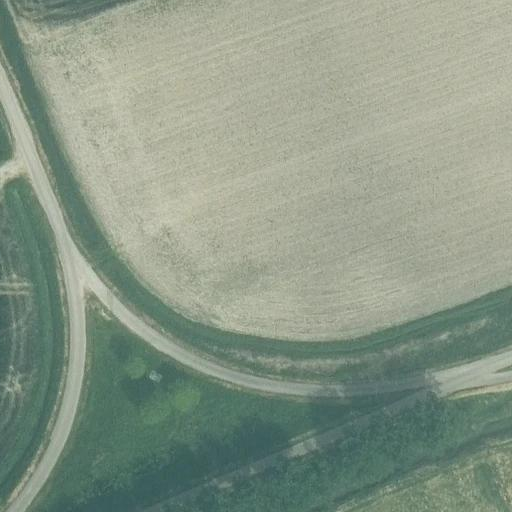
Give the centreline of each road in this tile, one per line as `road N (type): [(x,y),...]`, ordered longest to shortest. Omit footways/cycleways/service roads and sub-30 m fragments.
road 1 (unclassified): [(444,384),(321,391),(205,368),(128,318),(68,251)]
road 2 (tertiary): [(151,511),(444,384)]
road 3 (unclassified): [(68,251),(77,333),(67,412),(38,472),(7,511)]
road 4 (unclassified): [(68,251),(0,86)]
